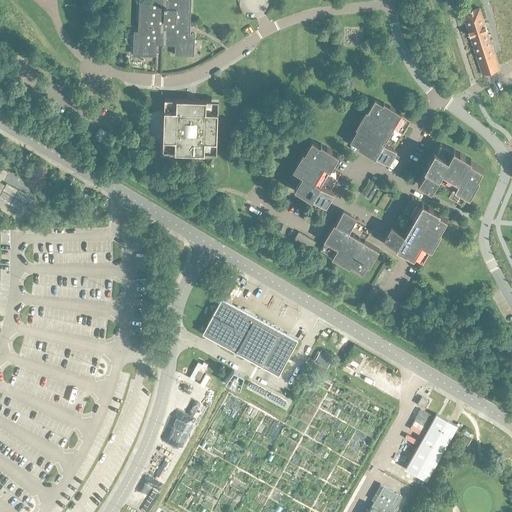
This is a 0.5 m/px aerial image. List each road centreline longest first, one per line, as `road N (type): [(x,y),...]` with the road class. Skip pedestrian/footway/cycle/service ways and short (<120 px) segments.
road 1 (residential): [(52,0),(65,40),(82,59),(128,77),(189,76),(266,29)]
road 2 (residential): [(511,302),(485,249),(505,178),(502,149)]
road 3 (residential): [(266,29),(390,4)]
